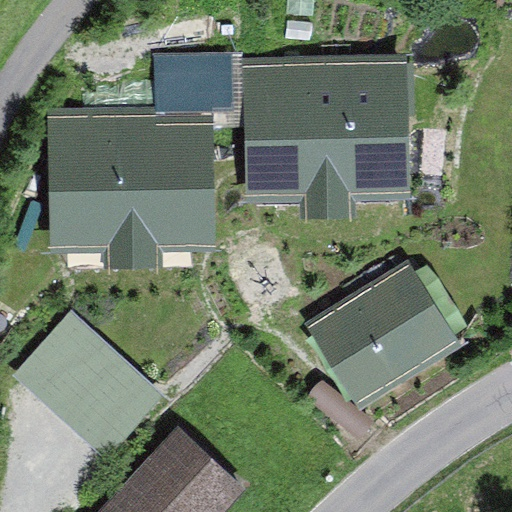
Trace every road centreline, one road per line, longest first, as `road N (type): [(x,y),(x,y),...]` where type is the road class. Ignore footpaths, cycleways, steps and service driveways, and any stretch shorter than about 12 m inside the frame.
road 1 (tertiary): [(348,511),(406,461),(511,392)]
road 2 (unclassified): [(0,108),(26,60),(75,0)]
